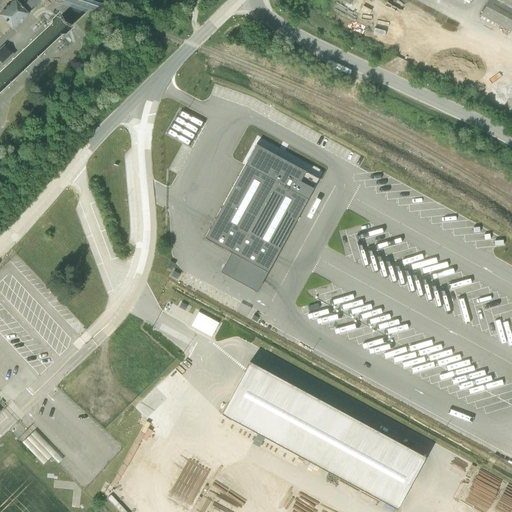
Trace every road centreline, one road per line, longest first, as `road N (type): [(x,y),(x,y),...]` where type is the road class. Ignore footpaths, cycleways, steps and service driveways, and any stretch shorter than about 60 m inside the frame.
road 1 (unclassified): [(139,94),(150,230),(142,276),(12,413)]
road 2 (unknown): [(219,357),(241,345),(252,349),(414,435),(448,469),(444,511)]
road 3 (unclassified): [(511,140),(285,29),(248,0)]
road 4 (unknown): [(268,292),(469,417),(511,423)]
road 5 (unknown): [(0,379),(72,452),(90,446),(85,429),(0,343)]
road 6 (unknown): [(300,236),(511,359)]
road 7 (unknown): [(363,511),(208,431),(200,397),(210,374)]
road 8 (unclassified): [(0,244),(139,94)]
road 9 (unknown): [(341,166),(511,268)]
road 10 (unclassified): [(139,94),(236,0)]
